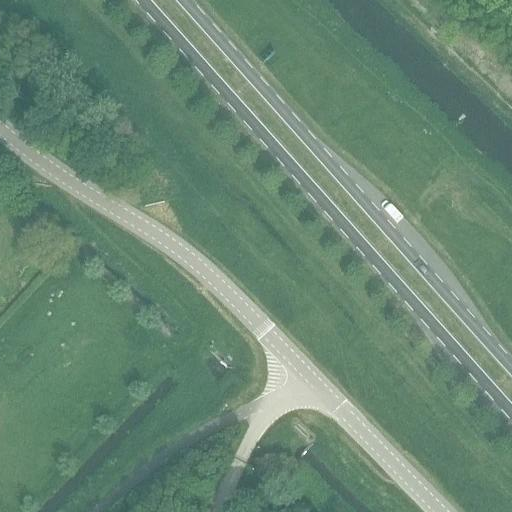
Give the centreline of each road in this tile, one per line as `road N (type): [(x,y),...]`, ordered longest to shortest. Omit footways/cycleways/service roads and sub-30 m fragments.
road 1 (unclassified): [(442,511),(206,274),(0,127)]
road 2 (primary): [(142,0),(511,413)]
road 3 (primary): [(511,366),(183,0)]
road 4 (track): [(152,233),(180,198),(169,164),(23,0)]
road 5 (track): [(511,114),(394,0)]
